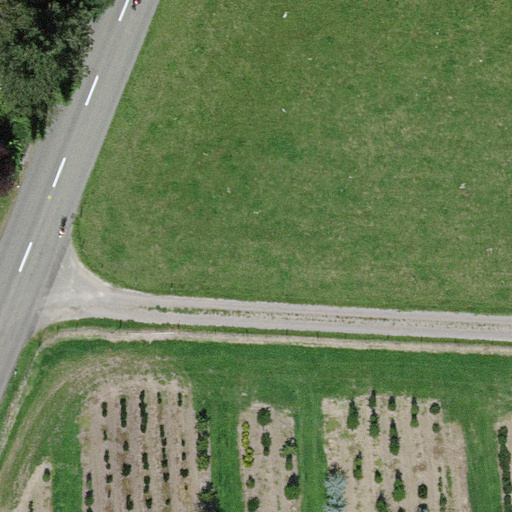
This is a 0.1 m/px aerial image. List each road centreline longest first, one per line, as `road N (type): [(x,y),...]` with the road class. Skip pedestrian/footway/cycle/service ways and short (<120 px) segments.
road 1 (track): [(511,331),(13,299)]
road 2 (tertiary): [(0,333),(132,0)]
